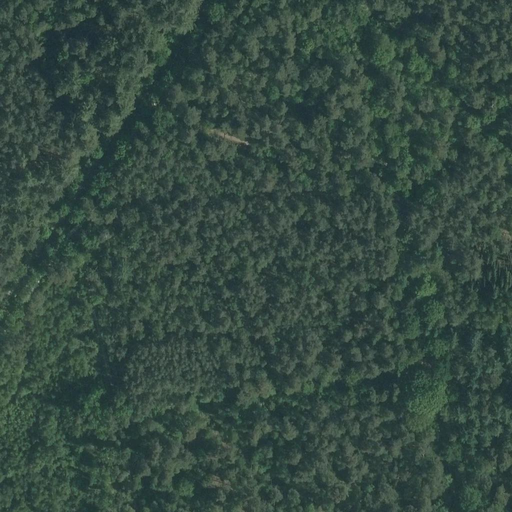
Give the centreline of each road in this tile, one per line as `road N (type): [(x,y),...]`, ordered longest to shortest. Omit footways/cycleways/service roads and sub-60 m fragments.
road 1 (unknown): [(57,0),(88,63),(106,76),(199,122),(323,160),(442,155),(511,94)]
road 2 (track): [(360,0),(456,511)]
